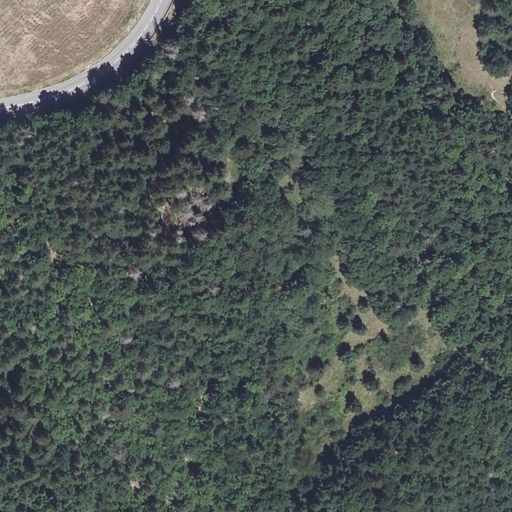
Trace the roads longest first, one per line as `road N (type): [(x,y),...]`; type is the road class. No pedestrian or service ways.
road 1 (track): [(460,124),(457,338),(463,351),(476,353),(511,322)]
road 2 (tertiary): [(163,0),(143,34),(102,74),(57,96),(0,108)]
